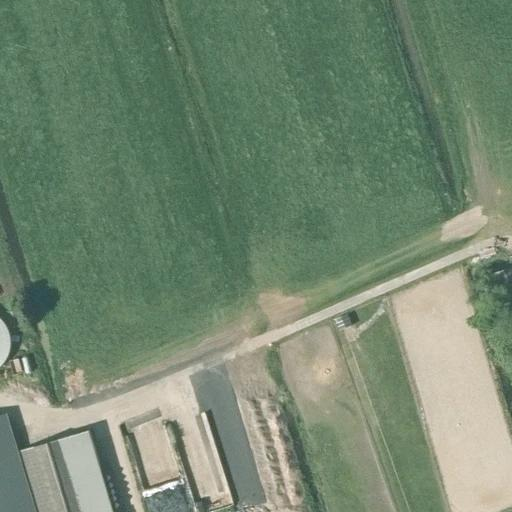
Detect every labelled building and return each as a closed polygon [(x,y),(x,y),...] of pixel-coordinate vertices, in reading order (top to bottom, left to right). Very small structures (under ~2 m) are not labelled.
[(511,319),(511,266),(491,274),(507,321),(511,319)] [(347,315),(335,321),(339,330),(351,324),(347,315)] [(0,368),(2,366),(4,363),(6,360),(8,358),(9,355),(10,352),(11,348),(11,345),(11,342),(11,339),(10,335),(9,332),(8,329),(6,326),(5,324),(3,321),(0,319),(0,318),(0,368)] [(29,511),(1,415),(0,415),(0,511),(111,511),(87,430),(81,432),(20,450),(38,511),(29,511)] [(196,511),(190,490),(146,502),(148,511),(196,511)]
